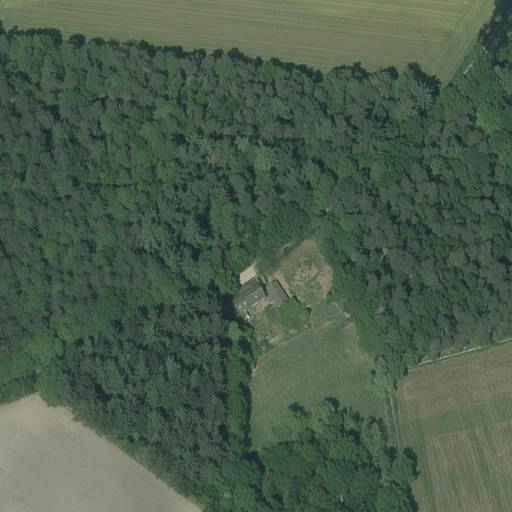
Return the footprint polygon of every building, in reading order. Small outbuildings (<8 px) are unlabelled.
[(265,291),(273,304),(271,305),(273,310),(276,308),(277,310),(288,303),(275,284),(265,291)] [(265,300),(263,298),(258,289),(232,305),(239,316),(243,322),(248,319),(244,313),(265,300)] [(346,307),(338,292),(331,296),(338,311),(346,307)] [(291,314),(285,307),(278,312),(283,320),(291,314)] [(246,334),(240,325),(230,331),(231,334),(229,335),(233,342),(246,334)]
